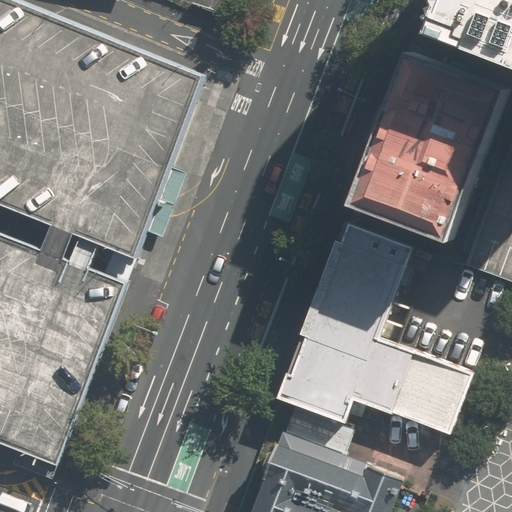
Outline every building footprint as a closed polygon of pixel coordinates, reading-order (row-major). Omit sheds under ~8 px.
[(0,0),(0,434),(31,447),(58,457),(128,280),(93,266),(104,238),(139,252),(161,198),(211,72),(27,0),(0,0)] [(511,0),(437,0),(432,15),(444,19),(442,25),(438,33),(511,60),(511,0)] [(511,100),(511,86),(418,52),(362,205),(460,241),(511,100)] [(456,262),(511,282),(511,109),(459,253),(456,262)] [(420,247),(347,221),(283,395),(300,401),(348,419),(356,398),(452,433),(475,370),(386,338),(420,247)] [(348,419),(300,401),(291,424),(351,446),(359,423),(348,419)] [(392,511),(407,473),(275,424),(245,506),(261,511),(392,511)]
